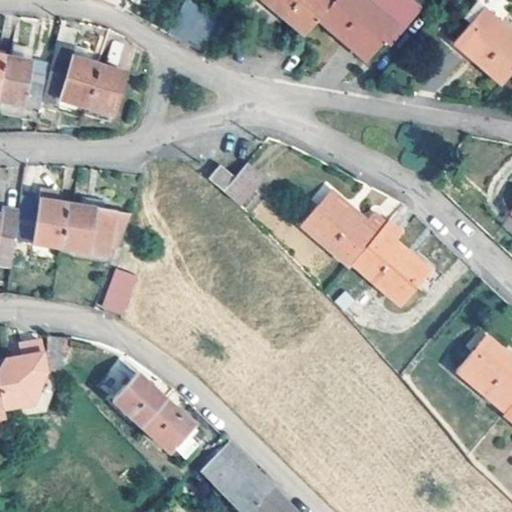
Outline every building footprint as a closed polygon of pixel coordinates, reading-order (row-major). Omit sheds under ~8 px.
[(306,51),(320,35),(335,19),(312,0),(261,0),(256,7),(306,51)] [(167,32),(183,40),(199,10),(184,2),(167,32)] [(347,5),(335,19),(320,35),(367,77),(385,58),(391,62),(419,30),(411,19),(407,17),(397,14),(385,3),(367,22),(347,5)] [(199,10),(183,40),(202,50),(218,18),(199,10)] [(503,96),(511,85),(511,45),(508,42),(509,39),(482,16),(469,31),(473,36),(456,55),(503,96)] [(404,67),(435,92),(460,62),(429,37),(404,67)] [(55,41),(46,74),(39,98),(61,103),(63,98),(86,104),(98,64),(75,58),(78,47),(55,41)] [(4,55),(0,73),(0,98),(37,106),(39,98),(46,74),(29,71),(31,61),(4,55)] [(98,64),(86,104),(113,113),(125,73),(98,64)] [(248,164),(235,178),(223,192),(240,207),(265,180),(248,164)] [(223,192),(235,178),(220,165),(208,178),(215,185),(223,192)] [(17,210),(12,240),(57,247),(64,204),(46,201),(47,194),(37,193),(35,199),(20,198),(17,210)] [(64,204),(57,247),(103,256),(105,247),(111,248),(114,241),(118,232),(126,215),(99,210),(100,203),(76,199),(75,206),(64,204)] [(348,275),(383,235),(370,224),(362,234),(345,219),(347,216),(333,204),(320,219),(316,217),(300,239),(345,278),(348,275)] [(0,263),(7,265),(12,240),(17,210),(0,206),(0,263)] [(383,235),(348,275),(395,316),(411,297),(408,294),(421,277),(411,268),(408,269),(391,254),(400,244),(386,232),(383,235)] [(134,273),(112,267),(99,306),(121,312),(134,273)] [(0,422),(2,422),(0,412),(0,406),(30,401),(38,382),(36,372),(43,371),(43,368),(59,370),(70,337),(41,334),(42,339),(17,344),(20,356),(3,359),(0,362),(0,422)] [(501,414),(511,401),(511,367),(503,359),(501,360),(499,358),(500,353),(487,343),(474,359),(470,357),(456,372),(501,414)] [(111,398),(139,424),(162,400),(133,373),(111,398)] [(162,400),(139,424),(167,451),(191,426),(162,400)] [(511,401),(501,414),(499,417),(511,428),(511,401)] [(187,460),(200,443),(189,434),(176,452),(187,460)] [(248,464),(227,444),(216,454),(238,475),(248,464)] [(198,470),(238,511),(248,511),(273,488),(248,464),(238,475),(216,454),(198,470)] [(273,488),(248,511),(297,511),(295,510),(273,488)]
